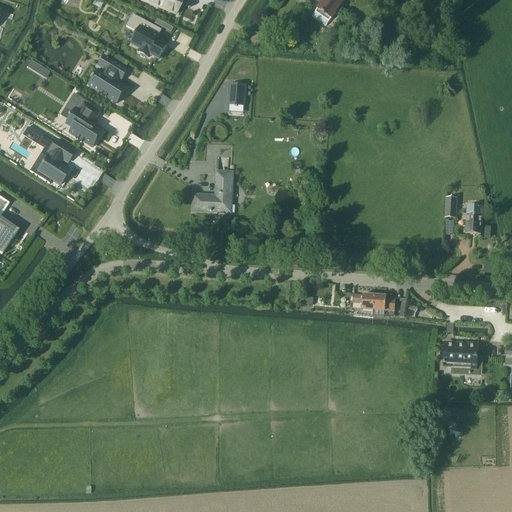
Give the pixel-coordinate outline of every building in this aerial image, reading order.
[(147,0),(146,3),(157,7),(156,8),(165,11),(165,10),(175,15),(181,0),(147,0)] [(346,0),(325,0),(317,11),(318,12),(313,19),(326,28),(331,21),(332,21),(346,0)] [(132,15),(126,28),(137,34),(131,45),(139,50),(138,53),(148,58),(150,55),(158,60),(166,46),(156,41),(157,39),(158,39),(158,38),(157,37),(161,31),(132,15)] [(157,20),(154,24),(171,33),(173,29),(157,20)] [(93,80),(88,87),(99,94),(99,95),(100,94),(102,95),(101,96),(102,96),(103,96),(103,97),(104,96),(106,98),(105,99),(106,99),(106,98),(116,104),(126,89),(118,84),(120,80),(121,81),(127,71),(111,62),(103,74),(98,71),(94,78),(93,77),(92,79),(93,80)] [(229,85),(228,105),(235,106),(235,108),(237,108),(237,106),(244,106),(245,86),(229,85)] [(94,150),(103,135),(96,130),(97,129),(96,128),(98,124),(96,123),(102,115),(87,106),(81,114),(78,112),(74,118),(73,120),(68,127),(75,131),(72,136),(94,150)] [(37,135),(34,140),(39,143),(37,144),(36,144),(50,153),(35,176),(34,175),(34,176),(48,185),(51,181),(59,186),(64,178),(68,172),(66,171),(58,166),(62,161),(67,164),(73,153),(55,142),(53,145),(37,135)] [(235,207),(230,207),(232,174),(220,173),(218,194),(216,194),(215,198),(193,197),(192,212),(234,215),(235,207)] [(456,194),(445,194),(444,214),(454,214),(456,194)] [(0,255),(1,256),(9,244),(7,243),(9,240),(11,241),(17,232),(0,219),(0,212),(6,205),(7,206),(8,205),(0,199),(0,255)] [(481,218),(482,207),(467,206),(466,217),(465,235),(480,236),(481,218)] [(373,317),(374,296),(369,296),(369,295),(364,295),(364,296),(362,296),(352,296),(352,305),(361,306),(361,311),(361,316),(373,317)] [(379,296),(379,297),(374,296),(373,317),(384,318),(385,313),(385,312),(394,313),(394,301),(385,300),(386,297),(384,297),(384,296),(379,296)] [(478,359),(478,346),(445,344),(444,368),(450,368),(449,376),(481,378),(482,359),(478,359)]
